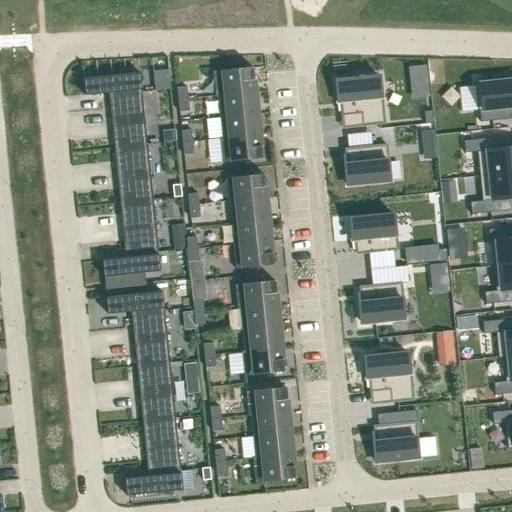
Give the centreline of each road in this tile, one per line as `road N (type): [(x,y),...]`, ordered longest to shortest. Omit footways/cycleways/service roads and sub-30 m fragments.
road 1 (residential): [(302,42),(47,46),(94,511)]
road 2 (residential): [(302,42),(348,494)]
road 3 (residential): [(32,511),(0,193)]
road 4 (residential): [(511,48),(302,42)]
road 5 (residential): [(348,494),(185,511)]
road 6 (residential): [(511,478),(348,494)]
